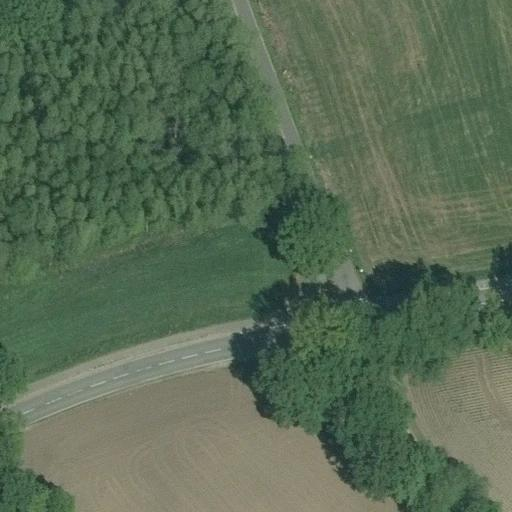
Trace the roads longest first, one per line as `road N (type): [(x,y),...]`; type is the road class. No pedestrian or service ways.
road 1 (tertiary): [(0,425),(116,377),(364,323)]
road 2 (unclassified): [(364,323),(238,0)]
road 3 (track): [(364,323),(416,454),(470,511)]
road 4 (tertiary): [(364,323),(511,300)]
